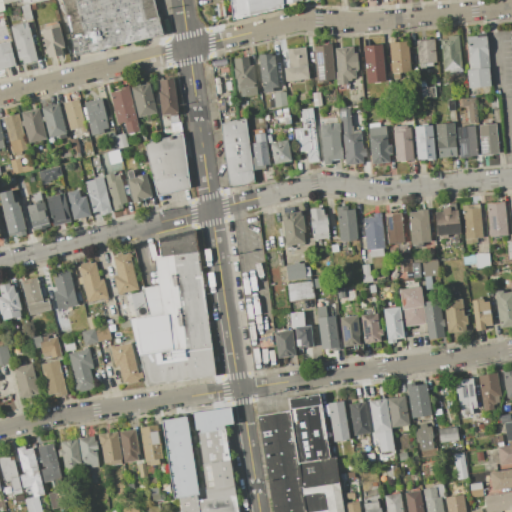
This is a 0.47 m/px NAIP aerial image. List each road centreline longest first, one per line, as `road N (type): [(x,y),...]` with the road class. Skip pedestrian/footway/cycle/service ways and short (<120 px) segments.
road 1 (residential): [(511,178),(393,190),(314,183),(0,262)]
road 2 (residential): [(511,7),(299,21),(0,94)]
road 3 (residential): [(0,428),(511,349)]
road 4 (residential): [(180,0),(258,511)]
